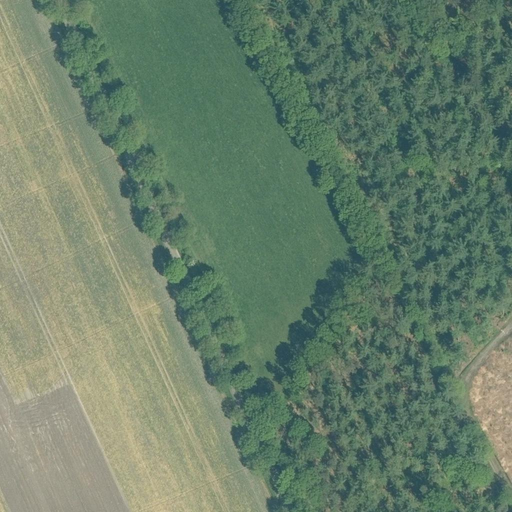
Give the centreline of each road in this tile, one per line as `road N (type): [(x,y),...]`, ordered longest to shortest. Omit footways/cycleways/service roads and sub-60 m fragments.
road 1 (unclassified): [(288,511),(58,0)]
road 2 (track): [(511,501),(460,404),(466,377),(511,322)]
road 3 (track): [(511,158),(457,78),(462,54),(508,0)]
